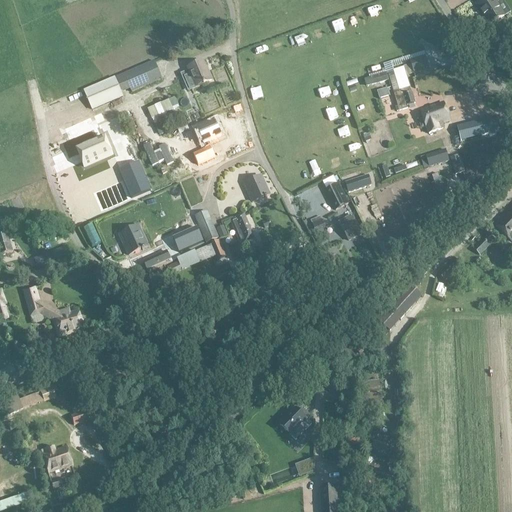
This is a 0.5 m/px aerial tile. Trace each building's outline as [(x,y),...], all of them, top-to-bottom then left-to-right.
[(477,5),(490,26),(494,24),(495,25),(501,21),(500,20),(504,17),(493,0),(483,0),(484,1),(477,5)] [(401,59),(402,62),(404,67),(410,65),(413,75),(414,74),(430,70),(425,56),(424,52),(401,59)] [(337,62),(340,71),(348,68),(345,60),(337,62)] [(154,62),(84,92),(92,111),(109,103),(123,97),(122,95),(121,94),(131,90),(132,93),(163,80),(154,62)] [(203,63),(188,69),(196,88),(212,81),(209,73),(208,73),(203,63)] [(406,77),(403,68),(393,71),(394,72),(388,74),(398,107),(395,108),(397,113),(408,109),(407,106),(409,106),(415,104),(412,93),(411,93),(407,77),(406,77)] [(367,87),(389,81),(387,73),(364,80),(367,87)] [(379,100),(389,97),(387,90),(377,92),(379,100)] [(436,123),(439,131),(443,130),(441,124),(450,121),(444,104),(437,107),(439,112),(436,113),(438,118),(432,120),(434,124),(436,123)] [(422,129),(426,127),(429,135),(439,131),(436,123),(434,124),(432,120),(438,118),(436,113),(439,112),(437,107),(421,113),(423,119),(419,120),(419,122),(421,127),(422,129)] [(370,121),(368,112),(362,113),(361,109),(357,110),(360,123),(370,121)] [(164,110),(151,116),(155,127),(168,121),(164,110)] [(59,124),(69,122),(67,112),(48,115),(49,119),(58,118),(59,124)] [(497,117),(458,128),(461,142),(501,132),(497,117)] [(204,146),(192,152),(196,162),(214,154),(209,144),(207,140),(221,134),(218,127),(220,126),(217,119),(215,120),(214,118),(195,126),(202,142),(204,146)] [(104,137),(76,149),(85,169),(113,157),(104,137)] [(167,166),(173,164),(165,146),(159,148),(161,152),(154,155),(149,144),(144,147),(152,167),(160,164),(159,163),(165,160),(167,166)] [(430,169),(449,162),(445,151),(425,157),(430,169)] [(450,160),(453,170),(461,167),(458,157),(450,160)] [(139,163),(120,171),(132,199),(151,191),(139,163)] [(368,176),(358,179),(345,183),(348,193),(372,186),(368,176)] [(261,177),(244,185),(252,204),(270,196),(261,177)] [(326,191),(336,212),(350,205),(340,184),(326,191)] [(511,207),(495,225),(511,242),(511,207)] [(219,238),(207,212),(195,217),(207,243),(219,238)] [(244,215),(236,219),(237,221),(231,224),(240,245),(243,244),(245,250),(257,245),(254,239),(255,239),(244,215)] [(325,228),(320,216),(309,221),(320,245),(328,241),(323,229),(325,228)] [(338,226),(349,247),(364,240),(354,219),(338,226)] [(101,244),(92,226),(84,230),(92,248),(101,244)] [(224,226),(216,229),(220,239),(228,236),(224,226)] [(138,227),(119,236),(129,257),(148,248),(138,227)] [(194,228),(169,238),(175,252),(200,242),(194,228)] [(0,252),(1,256),(13,252),(7,234),(0,236),(0,252)] [(480,256),(494,243),(487,236),(473,249),(480,256)] [(209,245),(209,246),(214,258),(215,261),(226,257),(220,241),(209,245)] [(51,253),(52,253),(46,255),(34,259),(37,268),(49,263),(55,261),(70,255),(66,247),(51,253)] [(180,250),(171,256),(175,263),(184,257),(180,250)] [(143,262),(147,271),(171,260),(167,251),(143,262)] [(461,266),(454,258),(438,275),(445,282),(461,266)] [(178,262),(167,267),(171,275),(182,270),(178,262)] [(291,282),(286,269),(273,274),(279,287),(291,282)] [(232,282),(227,273),(206,283),(210,292),(232,282)] [(422,298),(404,281),(371,317),(390,334),(422,298)] [(8,304),(2,288),(0,288),(0,321),(0,322),(10,318),(5,305),(8,304)] [(204,295),(202,289),(201,288),(191,292),(194,300),(204,295)] [(42,314),(35,289),(23,292),(30,317),(42,314)] [(83,330),(78,311),(68,314),(68,312),(61,314),(46,306),(43,311),(45,316),(54,321),(54,323),(56,323),(60,337),(83,330)] [(45,320),(36,322),(38,329),(46,327),(45,320)] [(374,356),(388,354),(386,343),(371,346),(374,356)] [(0,373),(0,388),(17,381),(12,372),(11,368),(0,373)] [(100,387),(110,385),(108,377),(99,378),(100,387)] [(382,400),(381,386),(380,380),(360,382),(361,388),(362,402),(362,406),(383,404),(382,400)] [(44,403),(56,398),(53,393),(57,391),(55,385),(54,386),(52,381),(43,385),(44,388),(39,390),(40,392),(19,400),(17,395),(0,402),(0,407),(5,418),(44,402),(44,403)] [(311,425),(296,410),(280,426),(296,441),(311,425)] [(74,426),(89,421),(85,411),(71,416),(74,426)] [(14,422),(8,425),(10,431),(16,429),(14,422)] [(359,447),(360,436),(347,435),(346,446),(359,447)] [(388,451),(388,440),(373,440),(373,451),(388,451)] [(45,463),(69,455),(66,448),(55,452),(53,448),(41,452),(45,463)] [(141,449),(135,451),(138,459),(145,457),(141,449)] [(69,455),(45,463),(49,475),(73,467),(69,455)] [(53,490),(66,486),(63,479),(60,480),(59,479),(50,483),(53,490)] [(321,488),(321,511),(337,511),(337,487),(321,488)] [(85,495),(73,499),(76,508),(88,504),(92,503),(89,494),(85,495)] [(29,499),(0,507),(0,511),(14,511),(31,507),(29,499)]
